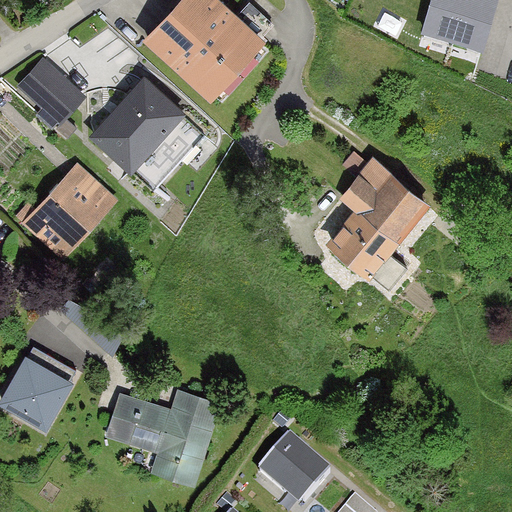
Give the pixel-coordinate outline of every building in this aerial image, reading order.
[(214,0),(169,0),(134,39),(202,100),(258,39),(214,0)] [(421,0),(351,0),(350,3),(403,39),(428,4),(421,0)] [(431,0),(421,35),(481,53),(497,0),(431,0)] [(45,56),(16,86),(58,125),(86,96),(45,56)] [(141,76),(83,137),(125,176),(137,163),(160,185),(205,138),(141,76)] [(349,210),(321,244),(362,277),(426,199),(369,154),(334,197),(349,210)] [(22,220),(65,260),(120,201),(77,161),(22,220)] [(18,357),(0,388),(0,407),(41,431),(68,385),(18,357)] [(170,410),(121,393),(106,436),(156,453),(149,473),(192,487),(220,403),(177,389),(170,410)] [(336,475),(291,437),(257,476),(298,509),(336,475)]
